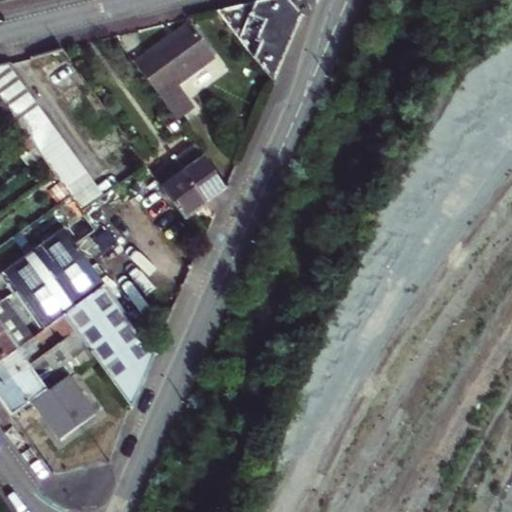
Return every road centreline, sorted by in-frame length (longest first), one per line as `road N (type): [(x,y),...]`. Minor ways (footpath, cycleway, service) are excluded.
road 1 (tertiary): [(122,511),(296,117)]
road 2 (residential): [(144,0),(0,36)]
road 3 (tertiary): [(296,117),(356,0)]
road 4 (tertiary): [(328,0),(296,117)]
